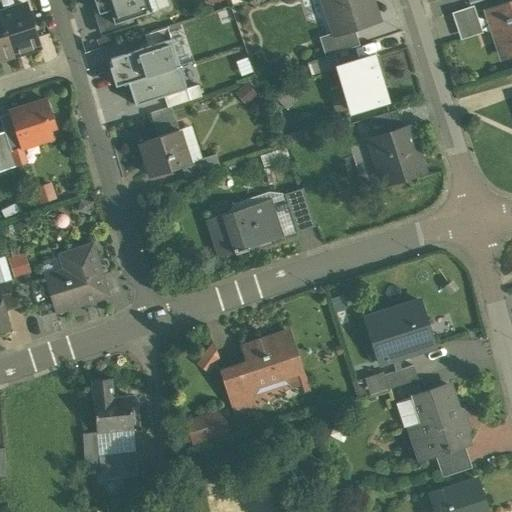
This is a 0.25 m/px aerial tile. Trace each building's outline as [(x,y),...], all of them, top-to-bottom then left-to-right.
[(101,0),(104,6),(110,9),(115,23),(121,21),(127,24),(132,22),(134,17),(152,11),(148,0),(101,0)] [(370,0),(332,0),(335,8),(330,18),(334,32),(335,34),(354,28),(377,21),(370,0)] [(511,2),(489,10),(499,41),(498,41),(503,57),(511,54),(511,2)] [(473,4),(451,11),(460,38),(482,31),(473,4)] [(25,5),(0,13),(0,17),(12,56),(39,47),(25,5)] [(0,59),(12,56),(0,17),(0,59)] [(144,35),(148,45),(170,38),(166,28),(144,35)] [(334,32),(319,37),(325,56),(359,45),(354,28),(335,34),(334,32)] [(128,83),(179,66),(170,38),(148,45),(111,58),(114,66),(109,68),(115,87),(128,83)] [(372,57),(338,67),(351,111),(385,101),(372,57)] [(179,66),(128,83),(136,105),(163,96),(187,88),(179,66)] [(187,88),(163,96),(167,108),(202,96),(198,84),(187,88)] [(342,90),(330,94),(335,110),(348,106),(342,90)] [(30,105),(23,108),(22,107),(22,108),(12,111),(12,110),(10,111),(10,113),(13,122),(22,148),(51,139),(46,121),(52,119),(46,100),(31,105),(31,104),(30,104),(30,105)] [(396,110),(370,119),(375,135),(401,127),(396,110)] [(10,113),(0,116),(0,120),(2,126),(13,122),(10,113)] [(13,122),(2,126),(4,132),(10,152),(22,148),(13,122)] [(178,130),(139,143),(151,177),(181,167),(189,164),(189,163),(178,130)] [(411,130),(369,143),(382,181),(423,168),(411,130)] [(4,132),(0,133),(0,171),(15,166),(10,152),(4,132)] [(205,158),(189,163),(189,164),(181,167),(185,178),(209,170),(205,158)] [(38,200),(54,198),(52,183),(36,185),(38,200)] [(302,190),(285,196),(297,231),(314,225),(302,190)] [(269,199),(207,220),(214,242),(229,237),(235,254),(248,250),(247,248),(282,237),(269,199)] [(92,245),(70,252),(74,267),(46,276),(57,311),(108,295),(92,245)] [(8,255),(11,273),(29,270),(25,252),(8,255)] [(0,279),(10,277),(5,255),(0,255),(0,279)] [(11,279),(0,282),(0,296),(5,312),(20,307),(14,286),(11,279)] [(31,281),(14,286),(20,307),(22,315),(39,309),(31,281)] [(0,329),(9,327),(5,312),(0,296),(0,329)] [(419,301),(365,318),(380,364),(433,346),(419,301)] [(288,332),(242,347),(247,363),(254,386),(300,370),(288,332)] [(247,363),(238,367),(245,389),(254,386),(247,363)] [(413,365),(383,375),(388,389),(417,379),(413,365)] [(238,367),(221,372),(235,413),(251,408),(245,389),(238,367)] [(382,372),(363,378),(366,386),(366,388),(369,395),(388,389),(383,375),(382,372)] [(113,398),(111,378),(91,380),(96,432),(133,429),(139,428),(137,407),(131,408),(130,396),(113,398)] [(448,385),(411,397),(419,424),(410,427),(420,458),(434,453),(434,454),(464,444),(467,443),(464,434),(467,429),(464,419),(459,417),(448,385)] [(215,416),(201,420),(206,436),(221,432),(215,416)] [(133,429),(96,432),(98,456),(135,452),(133,429)] [(464,444),(434,454),(442,477),(471,468),(464,444)] [(135,452),(98,456),(100,469),(136,464),(135,452)] [(486,511),(475,479),(429,494),(435,511),(486,511)]
